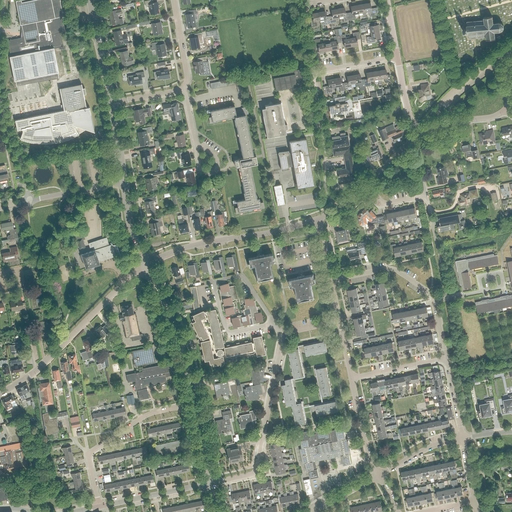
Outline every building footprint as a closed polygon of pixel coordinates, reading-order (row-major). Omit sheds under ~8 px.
[(62,47),(62,45),(63,45),(60,33),(65,32),(62,17),(63,16),(59,0),(20,0),(16,1),(21,25),(22,29),(21,38),(11,40),(11,39),(10,39),(11,43),(9,44),(9,46),(8,47),(10,56),(9,57),(14,81),(15,81),(16,87),(17,87),(17,86),(58,77),(58,78),(59,78),(58,73),(59,73),(54,49),(62,47)] [(157,3),(152,3),(151,0),(145,1),(146,6),(149,5),(151,14),(159,13),(157,3)] [(370,3),(363,4),(365,13),(369,12),(370,16),(375,16),(374,8),(371,9),(370,3)] [(357,6),(358,14),(362,13),(363,18),(366,17),(365,13),(363,4),(357,6)] [(348,13),(350,20),(356,19),(355,14),(358,14),(357,6),(350,7),(351,12),(348,13)] [(344,21),(350,20),(348,13),(345,14),(344,8),(338,9),(339,17),(339,19),(343,18),(344,21)] [(121,14),(120,9),(109,12),(112,25),(119,23),(120,24),(123,24),(122,18),(119,19),(118,15),(121,14)] [(339,17),(338,9),(331,10),(332,16),(329,17),(330,24),(331,27),(333,26),(332,23),(336,23),(335,18),(339,17)] [(188,28),(196,26),(195,20),(197,20),(197,17),(194,17),(194,14),(197,13),(196,10),(188,11),(189,14),(185,15),(188,28)] [(330,24),(329,17),(326,17),(325,11),(318,13),(320,21),(320,23),(324,22),(324,25),(330,24)] [(320,21),(318,13),(312,14),(313,19),(310,20),(311,27),(317,26),(316,22),(320,21)] [(495,39),(494,32),(499,32),(502,31),(503,28),(503,25),(501,23),(498,23),(493,23),(492,16),(484,17),(484,20),(467,22),(467,26),(466,26),(467,28),(463,29),(464,33),(467,33),(467,35),(468,35),(469,39),(486,37),(486,40),(495,39)] [(162,33),(160,22),(152,24),(154,35),(162,33)] [(367,30),(368,34),(371,33),(379,32),(378,25),(372,26),(371,23),(364,24),(365,30),(367,30)] [(124,44),(124,43),(128,42),(126,35),(122,36),(121,30),(113,32),(117,45),(124,44)] [(350,39),(350,40),(351,46),(358,45),(357,40),(360,39),(358,32),(353,33),(353,38),(350,39)] [(367,38),(367,40),(368,43),(375,42),(374,39),(380,38),(379,32),(371,33),(371,37),(367,38)] [(199,48),(200,48),(198,40),(202,39),(201,33),(194,35),(195,38),(190,39),(190,40),(192,49),(197,49),(197,50),(199,48)] [(344,48),(351,46),(350,40),(350,39),(346,39),(345,35),(339,36),(340,40),(341,43),(343,42),(344,48)] [(341,43),(340,40),(339,36),(336,36),(333,37),(334,42),(330,42),(332,50),(338,49),(337,43),(341,43)] [(324,43),(325,51),(332,50),(330,42),(330,39),(326,39),(326,38),(323,39),(323,40),(324,43)] [(320,44),(319,39),(313,40),(315,47),(318,47),(319,52),(325,51),(324,43),(320,44)] [(159,42),(151,43),(152,47),(151,47),(151,51),(157,50),(158,57),(166,55),(166,51),(166,49),(165,50),(164,43),(159,44),(159,42)] [(127,51),(119,53),(123,66),(130,64),(133,63),(132,57),(128,58),(127,51)] [(199,61),(197,62),(194,62),(194,66),(195,69),(196,73),(200,72),(201,74),(200,74),(200,75),(211,75),(211,74),(207,74),(205,62),(206,62),(206,61),(206,57),(198,58),(199,61)] [(278,74),(278,77),(273,78),(276,91),(305,85),(302,69),(278,74)] [(169,70),(156,72),(158,80),(165,78),(166,79),(170,78),(169,70)] [(385,70),(379,71),(381,79),(384,78),(385,83),(391,82),(390,75),(386,75),(385,70)] [(379,71),(373,72),(374,80),(378,79),(379,84),(381,84),(381,79),(379,71)] [(136,75),(127,76),(129,86),(130,86),(129,85),(131,85),(135,84),(137,84),(142,83),(141,78),(145,77),(144,72),(135,73),(136,75)] [(367,79),(364,79),(365,87),(371,86),(370,81),(374,80),(373,72),(366,73),(367,79)] [(360,74),(353,76),(355,84),(355,87),(359,86),(359,88),(365,87),(364,79),(361,80),(360,74)] [(355,84),(353,76),(347,77),(348,82),(345,83),(346,90),(349,90),(352,89),(351,87),(355,87),(355,84)] [(340,78),(334,79),(335,87),(339,86),(340,91),(346,90),(345,83),(341,84),(340,78)] [(332,88),(335,87),(334,79),(327,80),(328,86),(325,86),(325,87),(323,87),(324,93),(326,92),(326,94),(332,93),(332,88)] [(84,95),(86,94),(84,88),(82,88),(81,84),(60,89),(63,105),(61,105),(62,109),(64,108),(64,110),(15,120),(17,130),(22,129),(23,132),(20,139),(25,140),(28,141),(31,142),(34,142),(37,143),(39,143),(41,143),(43,143),(46,143),(48,143),(51,143),(52,143),(54,142),(58,142),(61,141),(62,141),(65,140),(68,139),(71,138),(73,137),(74,137),(75,136),(79,134),(77,131),(82,128),(94,132),(94,131),(89,107),(90,107),(86,108),(84,95)] [(430,95),(428,84),(421,85),(421,90),(418,90),(420,98),(419,99),(419,101),(421,102),(422,101),(423,100),(427,99),(426,96),(430,95)] [(348,104),(347,103),(345,104),(344,102),(345,102),(350,99),(347,96),(324,100),(324,101),(335,99),(336,103),(335,103),(335,104),(334,105),(329,106),(330,114),(334,113),(336,116),(339,114),(340,117),(339,113),(344,111),(347,110),(347,108),(349,106),(348,104)] [(286,134),(285,129),(288,129),(287,124),(286,124),(285,119),(283,120),(280,103),(261,106),(267,137),(286,134)] [(172,104),(163,106),(164,111),(163,111),(164,115),(169,114),(170,117),(171,117),(172,121),(180,119),(179,110),(178,111),(177,104),(172,105),(172,104)] [(235,167),(236,168),(239,167),(244,193),(243,193),(245,200),(236,201),(238,207),(235,208),(236,214),(242,212),(242,211),(257,208),(257,209),(264,208),(263,202),(260,202),(259,198),(257,199),(250,165),(257,163),(256,156),(254,156),(245,116),(249,115),(247,107),(242,108),(242,109),(235,111),(234,106),(210,111),(211,117),(209,118),(210,124),(217,122),(216,121),(234,118),(235,119),(234,119),(235,126),(236,126),(243,158),(234,160),(234,161),(234,162),(234,164),(235,166),(235,167)] [(143,109),(134,111),(136,122),(139,121),(140,124),(145,123),(143,116),(144,116),(144,114),(147,113),(147,116),(151,115),(149,108),(146,108),(146,110),(143,111),(143,109)] [(385,128),(378,131),(383,141),(391,137),(394,143),(406,138),(403,132),(404,131),(403,128),(402,128),(400,124),(395,128),(393,124),(385,128)] [(144,132),(138,133),(140,146),(150,144),(149,140),(147,140),(146,134),(152,132),(151,127),(143,129),(144,132)] [(511,127),(502,129),(503,132),(501,135),(506,137),(507,135),(510,135),(510,136),(510,137),(511,139),(511,127)] [(490,142),(490,144),(495,143),(493,131),(486,132),(486,134),(485,134),(479,135),(481,144),(488,143),(487,142),(490,142)] [(341,155),(340,157),(344,156),(345,160),(352,158),(352,154),(351,154),(348,136),(346,136),(345,133),(340,134),(341,137),(339,137),(339,136),(332,137),(332,141),(331,141),(334,156),(341,155)] [(184,134),(176,136),(178,147),(186,145),(184,138),(184,134)] [(314,185),(306,138),(289,141),(291,152),(288,152),(288,151),(278,153),(280,162),(282,170),(283,170),(289,169),(288,167),(297,165),(300,184),(306,183),(306,186),(314,185)] [(470,145),(462,146),(463,151),(465,150),(467,157),(473,156),(474,159),(479,157),(478,150),(473,151),(471,150),(470,145)] [(367,153),(371,162),(382,158),(378,148),(376,149),(375,146),(372,147),(374,150),(367,153)] [(148,152),(141,154),(143,168),(152,167),(149,154),(155,153),(154,148),(147,150),(148,152)] [(511,150),(503,152),(505,160),(504,160),(504,161),(504,164),(505,164),(506,164),(508,164),(509,163),(509,162),(511,161),(511,154),(511,155),(510,151),(511,151),(511,150)] [(184,152),(177,153),(178,159),(182,158),(183,166),(191,164),(190,158),(189,154),(184,155),(184,152)] [(344,169),(336,170),(339,184),(345,183),(345,184),(350,183),(350,182),(356,181),(353,160),(352,158),(345,160),(346,167),(342,167),(344,169)] [(6,174),(5,165),(0,166),(0,181),(9,179),(7,173),(6,174)] [(448,176),(447,170),(446,168),(444,169),(444,167),(437,169),(439,178),(437,178),(437,183),(438,185),(448,182),(447,177),(448,176)] [(183,171),(177,172),(178,178),(186,177),(188,185),(195,183),(193,173),(185,174),(183,175),(183,171)] [(157,177),(146,179),(148,191),(156,189),(155,184),(158,183),(157,177)] [(274,186),(277,205),(284,204),(281,185),(274,186)] [(434,197),(437,196),(443,195),(443,193),(445,193),(446,194),(449,193),(450,192),(450,188),(439,190),(436,191),(433,191),(433,194),(433,196),(434,196),(434,197)] [(187,190),(189,197),(196,195),(195,189),(187,190)] [(477,189),(469,191),(470,193),(461,195),(462,200),(460,200),(461,205),(463,205),(472,204),(471,198),(479,196),(477,189)] [(145,202),(147,214),(155,212),(153,203),(156,202),(155,197),(148,198),(148,202),(145,202)] [(381,223),(380,217),(376,217),(371,211),(369,212),(366,209),(364,212),(363,211),(359,215),(360,220),(359,221),(360,225),(366,224),(365,219),(366,217),(370,220),(369,221),(373,224),(376,223),(376,224),(381,223)] [(208,217),(205,217),(205,220),(205,221),(204,221),(204,224),(205,224),(206,224),(207,228),(210,228),(212,228),(212,227),(213,227),(212,219),(211,219),(210,212),(207,212),(208,217)] [(224,225),(224,222),(227,221),(226,217),(225,218),(224,212),(219,213),(220,215),(216,215),(216,218),(217,222),(218,226),(221,225),(221,226),(223,226),(223,225),(224,225)] [(400,224),(400,221),(398,212),(392,213),(394,222),(397,221),(398,224),(400,224)] [(392,226),(395,226),(394,222),(392,213),(387,214),(383,215),(385,225),(389,224),(388,223),(392,222),(392,226)] [(462,214),(439,219),(441,226),(438,227),(439,232),(450,229),(451,231),(454,230),(453,224),(461,222),(461,223),(459,224),(460,229),(466,228),(465,220),(463,221),(462,214)] [(199,218),(199,216),(198,216),(196,217),(196,219),(193,220),(192,221),(192,222),(193,223),(195,230),(196,230),(197,230),(198,230),(199,229),(201,229),(199,218)] [(152,224),(149,224),(151,234),(160,233),(159,226),(162,226),(161,218),(151,220),(152,224)] [(180,233),(182,233),(183,233),(184,233),(188,232),(187,224),(183,224),(182,219),(178,220),(180,233)] [(13,231),(12,222),(1,224),(3,232),(9,230),(10,235),(8,235),(7,237),(7,239),(18,237),(17,230),(13,231)] [(337,238),(338,243),(349,241),(347,232),(350,232),(348,225),(344,226),(345,229),(341,229),(337,230),(338,238),(337,238)] [(84,245),(82,238),(84,237),(83,233),(75,235),(76,240),(79,247),(79,249),(85,247),(84,245)] [(106,237),(88,244),(90,249),(92,248),(93,251),(81,255),(80,256),(81,261),(83,260),(86,269),(99,264),(99,262),(100,261),(101,262),(116,256),(115,255),(119,253),(116,244),(112,246),(112,245),(109,246),(106,237)] [(404,242),(405,245),(407,254),(412,253),(410,244),(407,245),(407,242),(404,242)] [(399,246),(396,247),(395,244),(391,245),(393,253),(394,253),(395,257),(401,256),(399,246)] [(401,244),(400,244),(399,244),(399,246),(401,256),(407,254),(405,245),(402,246),(401,244)] [(11,252),(2,253),(3,261),(8,260),(8,261),(16,259),(15,255),(18,254),(16,247),(10,248),(11,252)] [(348,253),(348,255),(349,254),(351,261),(360,258),(360,255),(366,254),(364,247),(356,249),(356,248),(350,250),(349,250),(349,251),(348,252),(348,253)] [(273,258),(272,254),(262,256),(262,253),(259,254),(258,257),(248,259),(249,263),(250,263),(251,266),(251,267),(254,266),(257,280),(257,279),(260,278),(260,280),(269,278),(269,277),(272,276),(273,276),(270,263),(273,262),(272,262),(272,259),(273,258)] [(226,258),(228,267),(234,266),(234,270),(238,269),(235,254),(231,255),(232,257),(226,258)] [(456,262),(461,286),(462,285),(463,288),(472,287),(471,283),(470,276),(469,276),(468,272),(470,269),(474,268),(475,269),(482,268),(482,267),(488,266),(496,265),(495,264),(499,263),(497,255),(494,255),(494,254),(456,262)] [(222,273),(225,272),(222,257),(218,258),(219,258),(219,259),(214,261),(216,270),(221,269),(222,272),(221,272),(222,273)] [(209,275),(213,274),(209,260),(206,260),(206,261),(206,262),(201,263),(203,272),(208,271),(209,275)] [(196,278),(200,277),(197,262),(193,263),(193,265),(188,266),(190,275),(195,274),(196,278)] [(184,282),(182,278),(181,278),(180,275),(180,274),(184,273),(183,268),(179,269),(178,267),(172,269),(173,274),(172,274),(173,277),(174,276),(174,277),(176,276),(177,279),(175,280),(177,285),(184,282)] [(301,275),(298,275),(299,278),(289,280),(290,284),(291,284),(292,287),(295,287),(298,300),(301,299),(302,301),(310,299),(310,297),(313,297),(314,297),(311,283),(314,283),(314,282),(313,282),(313,279),(314,279),(313,274),(304,277),(301,275)] [(37,289),(34,290),(36,298),(39,298),(39,302),(44,301),(41,281),(38,282),(39,286),(39,289),(37,289)] [(373,291),(377,290),(386,288),(385,282),(375,284),(376,287),(373,288),(373,291)] [(220,291),(221,296),(236,292),(235,286),(232,287),(232,286),(232,287),(229,287),(228,284),(220,286),(221,291),(220,292),(220,291)] [(223,299),(224,305),(232,303),(232,300),(234,299),(235,299),(237,299),(238,299),(236,292),(221,296),(221,300),(222,300),(222,299),(223,299)] [(377,302),(379,301),(388,299),(387,294),(378,296),(378,299),(376,299),(377,302)] [(497,309),(506,307),(504,296),(495,298),(497,309)] [(245,310),(250,308),(256,307),(255,303),(255,304),(254,304),(253,298),(244,300),(245,306),(244,306),(244,305),(245,310)] [(487,311),(497,309),(495,298),(485,300),(487,311)] [(388,299),(379,301),(380,304),(378,305),(379,310),(383,309),(383,306),(389,305),(388,299)] [(21,300),(11,302),(13,311),(22,309),(23,313),(27,312),(25,303),(22,304),(21,300)] [(190,300),(182,303),(184,309),(192,306),(190,300)] [(477,313),(487,311),(485,300),(475,302),(477,313)] [(232,303),(224,305),(223,305),(222,305),(223,310),(224,309),(225,309),(226,315),(234,313),(233,307),(234,307),(235,307),(234,302),(233,302),(233,303),(232,303)] [(123,315),(119,315),(120,321),(122,321),(126,338),(131,337),(132,341),(141,339),(140,335),(136,313),(135,313),(134,314),(131,304),(121,306),(123,315)] [(256,307),(250,308),(253,324),(257,323),(257,322),(263,321),(261,312),(257,313),(257,311),(257,310),(256,308),(256,307)] [(245,316),(242,317),(243,325),(249,324),(249,325),(253,324),(250,308),(245,310),(243,310),(244,313),(245,316)] [(208,321),(209,321),(215,348),(223,346),(217,318),(217,319),(215,309),(206,311),(208,321)] [(199,336),(200,340),(208,336),(201,319),(205,317),(203,311),(193,315),(194,318),(191,319),(193,322),(192,323),(194,326),(192,327),(193,329),(194,329),(193,329),(195,328),(197,334),(196,335),(196,334),(196,335),(197,337),(199,336)] [(355,324),(364,323),(363,319),(367,319),(366,314),(362,315),(362,317),(354,319),(355,324)] [(244,326),(243,325),(242,317),(241,316),(242,315),(237,316),(238,317),(232,319),(233,327),(239,326),(239,327),(244,326)] [(102,338),(109,333),(110,331),(106,325),(102,328),(101,326),(96,330),(102,338)] [(365,328),(356,330),(357,336),(366,334),(365,331),(368,330),(367,328),(365,328)] [(414,333),(415,338),(416,342),(417,347),(422,346),(420,337),(418,337),(417,335),(418,335),(418,332),(414,333)] [(253,338),(257,356),(265,355),(261,336),(253,338)] [(93,356),(93,357),(97,355),(95,349),(94,350),(93,347),(94,347),(93,344),(92,345),(90,339),(84,341),(85,347),(86,350),(86,349),(87,351),(80,353),(83,359),(93,356)] [(222,364),(223,364),(222,363),(224,363),(226,362),(226,363),(236,361),(235,357),(236,357),(231,358),(231,357),(226,358),(226,359),(223,360),(222,356),(213,358),(210,340),(201,342),(202,346),(200,346),(200,349),(201,349),(200,349),(202,348),(203,354),(202,354),(201,354),(202,357),(204,357),(205,360),(209,360),(210,363),(213,363),(213,365),(220,364),(221,364),(220,365),(222,364)] [(318,343),(320,353),(327,351),(325,341),(318,343)] [(224,348),(226,357),(253,351),(251,342),(224,348)] [(311,344),(313,354),(320,353),(318,343),(311,344)] [(313,354),(311,344),(304,346),(305,351),(306,356),(313,354)] [(155,361),(156,360),(155,358),(154,358),(154,356),(152,347),(132,352),(135,367),(151,363),(155,363),(155,361)] [(288,351),(290,358),(299,356),(299,352),(298,349),(288,351)] [(77,365),(75,355),(69,356),(70,363),(72,363),(74,371),(80,370),(79,365),(77,365)] [(299,356),(290,358),(291,365),(301,363),(299,356)] [(12,373),(17,372),(23,371),(21,359),(17,360),(11,361),(11,363),(10,363),(12,373)] [(7,373),(9,373),(7,360),(3,361),(2,360),(0,360),(0,366),(2,366),(3,370),(4,374),(5,374),(6,374),(7,373)] [(70,370),(69,371),(67,362),(65,362),(65,361),(63,362),(61,363),(63,369),(62,369),(63,371),(64,374),(66,374),(67,381),(72,380),(70,370)] [(137,373),(126,375),(128,382),(135,381),(136,384),(133,384),(135,391),(137,391),(139,400),(149,398),(147,389),(146,389),(145,386),(166,382),(165,377),(174,374),(173,371),(171,363),(141,369),(142,372),(137,373)] [(301,363),(291,365),(292,372),(302,369),(301,363)] [(433,366),(434,372),(428,374),(429,377),(433,376),(434,380),(442,378),(440,371),(439,371),(438,365),(433,366)] [(316,369),(322,397),(332,395),(326,367),(316,369)] [(254,385),(260,383),(259,380),(260,380),(258,369),(251,371),(250,371),(252,382),(253,382),(254,385)] [(302,369),(292,372),(294,379),(304,376),(302,369)] [(58,389),(62,388),(58,370),(53,371),(54,378),(54,379),(54,380),(55,381),(57,381),(58,389)] [(416,387),(415,382),(420,381),(418,374),(411,375),(413,383),(413,388),(416,387)] [(409,384),(413,383),(411,375),(404,376),(406,384),(407,389),(410,388),(409,384)] [(402,385),(406,384),(404,376),(398,378),(399,386),(400,390),(403,390),(402,385)] [(214,385),(216,398),(228,395),(228,393),(230,392),(227,382),(231,381),(230,377),(219,379),(220,383),(214,385)] [(398,378),(391,379),(393,387),(392,387),(393,392),(396,391),(395,387),(399,386),(398,378)] [(435,386),(443,385),(442,378),(434,380),(429,380),(430,383),(434,382),(435,386)] [(282,386),(286,406),(292,405),(296,426),(306,424),(302,403),(296,404),(291,379),(285,380),(286,385),(282,386)] [(389,388),(392,387),(393,387),(391,379),(384,381),(386,389),(387,393),(390,393),(389,388)] [(382,389),(386,389),(384,381),(378,382),(379,390),(380,395),(383,394),(382,389)] [(375,391),(379,390),(378,382),(371,384),(374,396),(376,395),(375,391)] [(45,405),(46,413),(43,414),(47,436),(59,432),(56,410),(54,410),(55,414),(49,415),(47,404),(53,403),(49,383),(39,384),(40,388),(38,388),(40,402),(41,402),(40,402),(42,401),(43,405),(45,405)] [(27,384),(16,390),(19,395),(21,401),(26,399),(26,401),(32,399),(31,396),(32,396),(30,392),(31,392),(29,390),(27,384)] [(243,389),(246,401),(255,399),(255,400),(259,399),(258,395),(262,394),(260,384),(254,385),(254,386),(245,388),(245,389),(243,389)] [(436,389),(437,393),(445,391),(443,385),(435,386),(431,387),(431,390),(436,389)] [(437,396),(438,399),(438,400),(446,398),(445,391),(437,393),(432,394),(433,397),(437,396)] [(511,394),(511,395),(511,397),(511,398),(508,399),(508,400),(504,401),(505,407),(502,408),(503,413),(511,412),(511,394)] [(19,409),(14,400),(12,395),(2,400),(7,410),(9,414),(19,409)] [(446,398),(438,400),(438,399),(433,400),(434,403),(439,402),(439,406),(447,405),(446,398)] [(478,412),(479,418),(487,416),(487,417),(491,416),(490,408),(496,407),(494,399),(488,400),(488,403),(485,403),(485,405),(481,406),(482,412),(478,412)] [(316,411),(317,416),(338,411),(336,401),(316,405),(315,404),(310,405),(311,412),(316,411)] [(372,405),(374,412),(382,410),(386,409),(385,406),(381,407),(380,403),(372,405)] [(116,408),(117,416),(125,414),(124,406),(122,406),(122,407),(116,408)] [(108,410),(109,417),(117,416),(116,408),(116,407),(114,408),(114,409),(108,410)] [(446,408),(447,414),(444,415),(445,419),(442,420),(443,428),(450,426),(449,420),(453,419),(451,407),(446,408)] [(100,411),(102,419),(109,417),(108,410),(108,409),(106,409),(106,410),(100,411)] [(382,410),(374,412),(375,418),(383,417),(388,416),(387,413),(383,414),(382,410)] [(102,419),(100,411),(100,412),(100,411),(98,411),(98,412),(92,413),(94,420),(102,419)] [(215,421),(218,434),(229,432),(228,432),(231,431),(229,419),(232,418),(231,414),(230,411),(222,413),(222,416),(223,419),(215,421)] [(238,418),(240,429),(249,428),(254,428),(252,421),(256,420),(254,411),(249,412),(250,414),(239,416),(240,417),(238,418)] [(439,421),(435,422),(436,429),(443,428),(442,420),(441,420),(441,416),(438,416),(439,421)] [(383,417),(375,418),(377,425),(384,423),(389,423),(388,420),(384,420),(383,417)] [(432,422),(428,423),(430,431),(436,429),(435,422),(434,417),(431,418),(432,422)] [(423,432),(430,431),(428,423),(427,419),(424,419),(425,424),(422,424),(423,432)] [(415,426),(416,431),(416,433),(423,432),(422,424),(421,424),(421,420),(418,421),(418,425),(415,426)] [(416,433),(416,431),(415,426),(414,421),(411,422),(412,426),(408,427),(410,435),(416,433)] [(179,423),(171,425),(172,432),(180,430),(179,423)] [(384,423),(377,425),(378,431),(386,430),(390,429),(390,426),(385,427),(384,423)] [(408,427),(407,423),(404,423),(405,428),(401,429),(403,436),(410,435),(408,427)] [(172,432),(171,425),(163,427),(164,433),(172,432)] [(164,433),(163,427),(155,428),(156,435),(164,433)] [(156,435),(155,428),(147,430),(148,437),(156,435)] [(315,462),(341,457),(343,466),(351,465),(349,455),(351,455),(348,439),(346,440),(343,428),(335,430),(336,430),(330,431),(329,429),(315,432),(316,434),(310,436),(309,431),(301,433),(302,441),(300,441),(301,449),(299,449),(303,465),(305,464),(306,472),(309,471),(310,479),(319,477),(317,469),(315,462)] [(386,430),(378,431),(380,438),(392,436),(391,433),(387,434),(386,430)] [(227,451),(229,462),(238,460),(238,461),(243,460),(241,452),(245,451),(245,452),(251,451),(249,441),(237,444),(238,447),(228,449),(229,450),(227,451)] [(281,449),(280,447),(280,444),(283,444),(283,441),(279,441),(279,443),(270,445),(271,451),(281,449)] [(0,456),(1,457),(2,458),(1,459),(2,461),(2,462),(4,461),(5,463),(3,463),(4,468),(4,472),(5,472),(5,473),(8,473),(29,469),(27,458),(25,459),(23,449),(22,443),(8,445),(0,447),(0,456)] [(65,456),(72,455),(70,447),(63,448),(63,449),(62,449),(63,451),(64,451),(65,456)] [(146,447),(138,448),(139,455),(147,454),(146,447)] [(280,447),(281,449),(271,451),(272,457),(282,455),(281,453),(281,450),(284,450),(284,447),(280,447)] [(139,455),(138,448),(130,450),(131,457),(139,455)] [(131,457),(130,450),(122,452),(123,459),(131,457)] [(123,459),(122,452),(114,453),(115,460),(123,459)] [(115,460),(114,453),(106,455),(107,462),(115,460)] [(281,453),(282,455),(272,457),(273,463),(283,461),(283,459),(282,456),(285,456),(285,453),(281,453)] [(72,455),(65,456),(64,456),(64,458),(65,458),(67,464),(74,463),(72,455)] [(107,462),(106,455),(98,457),(99,463),(107,462)] [(283,459),(283,461),(273,463),(275,469),(284,467),(284,465),(283,462),(287,461),(286,459),(283,459)] [(449,470),(450,475),(451,479),(457,477),(457,473),(453,474),(452,470),(456,469),(454,461),(448,463),(449,470)] [(364,468),(361,463),(359,464),(360,468),(355,471),(354,469),(357,474),(363,471),(364,471),(364,470),(364,469),(364,468)] [(446,471),(449,470),(448,463),(441,464),(442,472),(443,476),(447,476),(446,471)] [(434,465),(436,473),(437,478),(440,477),(439,472),(442,472),(441,464),(434,465)] [(189,472),(188,465),(180,466),(181,473),(189,472)] [(284,465),(284,467),(275,469),(276,475),(285,473),(284,468),(288,467),(287,465),(284,465)] [(434,465),(428,467),(429,474),(430,479),(433,478),(432,474),(436,473),(434,465)] [(172,468),(173,475),(181,473),(180,466),(172,468)] [(428,467),(421,468),(423,476),(424,480),(427,480),(426,475),(429,474),(428,467)] [(173,475),(172,468),(164,470),(165,477),(173,475)] [(416,476),(416,477),(417,482),(420,481),(419,476),(423,476),(421,468),(414,469),(416,476)] [(416,477),(416,476),(414,469),(407,471),(409,478),(410,483),(413,482),(412,478),(416,477)] [(165,477),(164,470),(156,471),(157,478),(165,477)] [(406,479),(409,478),(407,471),(401,472),(403,484),(407,484),(406,479)] [(74,482),(81,481),(79,473),(72,474),(71,475),(71,477),(72,476),(74,482)] [(152,476),(144,477),(145,484),(153,483),(152,476)] [(136,479),(137,486),(145,484),(144,477),(136,479)] [(128,481),(129,488),(137,486),(136,479),(128,481)] [(310,479),(304,480),(307,495),(313,493),(310,479)] [(454,480),(454,485),(455,485),(455,488),(457,496),(463,495),(461,486),(458,487),(457,480),(454,480)] [(81,481),(74,482),(73,482),(73,484),(74,484),(76,490),(83,489),(81,481)] [(120,483),(122,489),(129,488),(128,481),(120,483)] [(265,482),(268,492),(269,492),(272,491),(273,494),(275,494),(275,490),(274,491),(271,481),(265,482)] [(269,492),(268,492),(265,482),(260,483),(262,493),(263,493),(266,492),(267,495),(269,495),(269,492)] [(122,489),(120,483),(112,484),(114,491),(122,489)] [(263,496),(263,493),(262,493),(260,483),(254,485),(256,494),(261,493),(261,496),(263,496)] [(444,499),(443,490),(443,487),(442,488),(441,483),(439,483),(440,491),(436,492),(438,500),(444,499)] [(114,491),(112,484),(104,486),(106,493),(114,491)] [(4,486),(0,486),(0,499),(7,498),(8,498),(7,490),(6,490),(6,489),(7,488),(6,486),(4,486)] [(426,486),(424,487),(425,494),(427,503),(433,501),(432,493),(428,494),(426,486)] [(419,495),(416,496),(414,488),(411,489),(414,505),(421,504),(419,495)] [(414,505),(411,489),(409,490),(410,497),(406,498),(408,506),(414,505)] [(244,492),(246,501),(247,501),(250,500),(251,504),(253,503),(253,499),(251,500),(249,490),(244,492)] [(238,493),(240,502),(241,502),(244,501),(245,505),(247,504),(247,501),(246,501),(244,492),(238,493)] [(290,496),(292,495),(294,506),(300,504),(298,494),(293,495),(292,492),(290,493),(290,496)] [(241,502),(240,502),(238,493),(232,494),(234,503),(238,503),(239,506),(241,506),(241,502)] [(284,497),(286,497),(288,507),(294,506),(292,495),(290,496),(287,496),(286,493),(284,494),(284,497)] [(288,507),(286,497),(284,497),(281,498),(280,495),(279,495),(278,498),(280,498),(282,508),(288,507)] [(204,508),(202,501),(194,503),(196,510),(196,511),(198,510),(198,509),(204,508)] [(376,511),(378,511),(381,511),(380,511),(383,511),(384,511),(382,511),(380,501),(374,502),(376,511)] [(196,510),(194,503),(186,504),(188,511),(187,511),(190,511),(196,510)]
